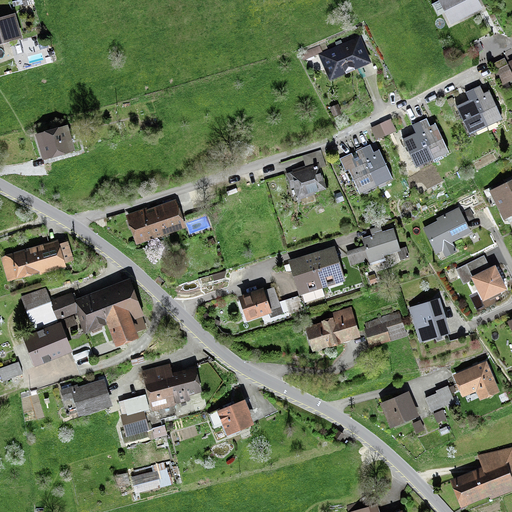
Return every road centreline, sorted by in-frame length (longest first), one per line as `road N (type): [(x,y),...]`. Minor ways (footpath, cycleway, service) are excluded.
road 1 (tertiary): [(72,224),(232,361),(362,432),(445,511)]
road 2 (residential): [(72,224),(321,143),(481,61)]
